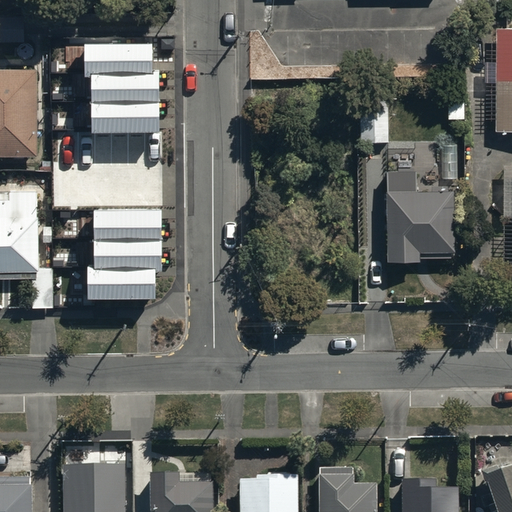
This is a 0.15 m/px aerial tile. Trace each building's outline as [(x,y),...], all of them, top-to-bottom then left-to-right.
[(23,18),(0,17),(0,43),(23,43),(23,18)] [(511,27),(495,27),(494,132),(511,132),(511,172),(502,172),(501,220),(511,220),(511,27)] [(91,77),(92,133),(160,132),(159,71),(153,71),(152,44),(85,44),(85,77),(91,77)] [(36,71),(0,71),(0,157),(35,158),(36,71)] [(463,91),(447,91),(448,121),(464,120),(463,91)] [(390,94),(358,94),(358,142),(389,143),(390,94)] [(456,145),(441,145),(442,180),(456,180),(456,145)] [(341,152),(342,155),(342,185),(358,185),(358,152),(341,152)] [(413,158),(384,159),(386,263),(420,262),(420,259),(453,258),(451,190),(414,191),(413,158)] [(314,182),(283,182),(282,264),(304,264),(304,276),(351,277),(351,193),(314,193),(314,182)] [(37,191),(0,191),(0,279),(38,279),(37,191)] [(162,209),(94,210),(94,267),(88,267),(88,299),(156,299),(155,272),(162,272),(162,209)] [(511,511),(511,464),(497,470),(496,466),(478,472),(482,484),(487,483),(496,511),(511,511)] [(350,470),(318,470),(318,511),(376,511),(377,487),(350,487),(350,470)] [(179,475),(150,475),(149,511),(212,511),(212,485),(179,485),(179,475)] [(297,511),(298,478),(287,478),(287,475),(267,475),(266,478),(257,478),(257,483),(238,483),(237,511),(297,511)] [(88,477),(58,477),(58,511),(122,511),(122,486),(88,487),(88,477)] [(435,477),(400,478),(400,511),(457,511),(457,488),(436,488),(435,477)] [(0,511),(30,511),(30,479),(0,479),(0,511)]
